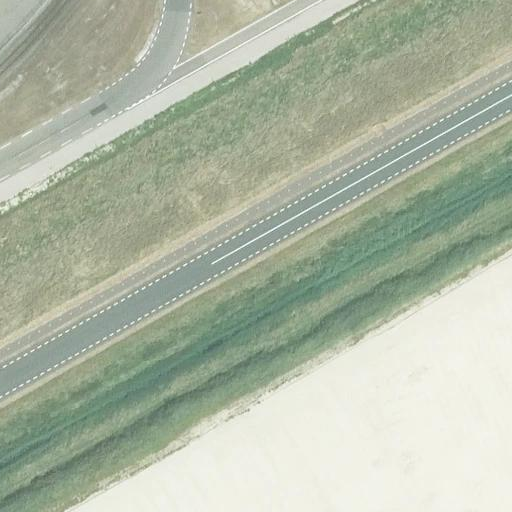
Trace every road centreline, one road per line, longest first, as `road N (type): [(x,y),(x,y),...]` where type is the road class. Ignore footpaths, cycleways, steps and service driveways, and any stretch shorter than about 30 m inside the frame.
road 1 (unclassified): [(0,385),(511,96)]
road 2 (unclassified): [(148,77),(199,60),(308,0)]
road 3 (unclassified): [(0,164),(148,77)]
